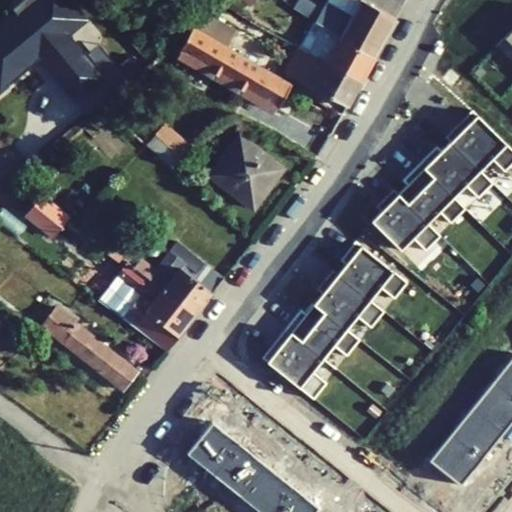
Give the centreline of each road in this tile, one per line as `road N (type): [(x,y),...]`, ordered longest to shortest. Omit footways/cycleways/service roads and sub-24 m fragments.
road 1 (residential): [(199,339),(323,181),(428,0)]
road 2 (residential): [(199,339),(411,511)]
road 3 (residential): [(82,511),(112,450),(199,339)]
road 4 (track): [(134,511),(0,404)]
